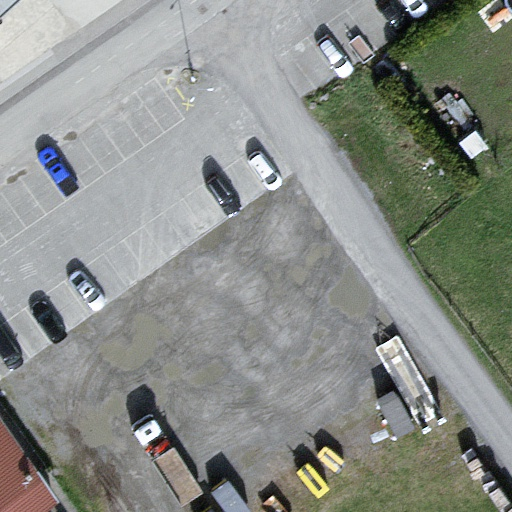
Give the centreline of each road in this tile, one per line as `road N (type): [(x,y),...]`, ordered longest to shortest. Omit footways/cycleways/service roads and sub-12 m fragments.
road 1 (residential): [(236,0),(511,446)]
road 2 (residential): [(0,122),(182,0)]
